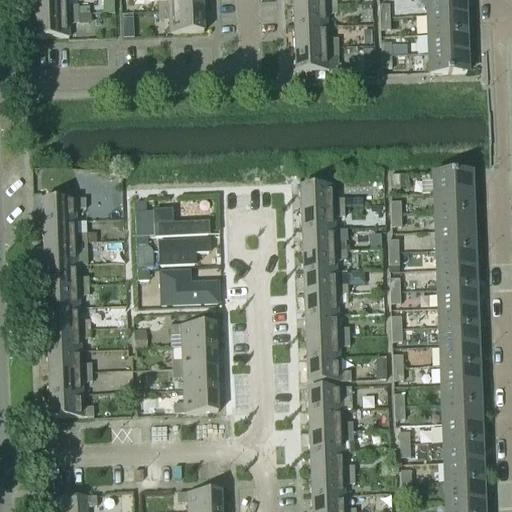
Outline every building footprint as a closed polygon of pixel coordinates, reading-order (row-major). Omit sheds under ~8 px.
[(67,9),(66,0),(32,0),(33,19),(77,17),(77,8),(67,9)] [(201,13),(200,0),(167,0),(167,5),(157,5),(157,14),(201,13)] [(335,8),(334,0),(291,0),(291,9),(335,8)] [(463,19),(462,0),(451,0),(426,1),(426,20),(463,19)] [(326,30),(325,17),(336,17),(335,8),(291,9),(292,31),(326,30)] [(388,21),(388,8),(378,8),(378,21),(388,21)] [(202,35),(201,13),(157,14),(158,23),(168,23),(168,37),(202,35)] [(68,40),(67,27),(77,27),(77,17),(33,19),(34,42),(68,40)] [(464,38),(463,19),(426,20),(427,39),(464,38)] [(389,33),(388,21),(378,21),(379,34),(389,33)] [(337,51),(337,42),(326,42),(326,30),(292,31),(293,53),(337,51)] [(465,57),(464,38),(427,39),(428,59),(465,57)] [(390,59),(389,46),(379,47),(380,59),(390,59)] [(337,60),(337,51),(293,53),(294,75),(328,74),(327,60),(337,60)] [(465,77),(465,57),(428,59),(429,78),(465,77)] [(390,72),(390,59),(380,59),(380,73),(390,72)] [(470,196),(469,176),(432,177),(433,197),(470,196)] [(398,191),(398,179),(388,179),(389,192),(398,191)] [(332,202),(332,189),(298,190),(299,213),(343,211),(342,202),(332,202)] [(471,215),(470,196),(433,197),(433,217),(471,215)] [(75,225),(74,212),(84,212),(84,202),(40,204),(41,226),(75,225)] [(145,216),(144,206),(133,206),(134,216),(145,216)] [(399,218),(399,206),(389,206),(390,219),(399,218)] [(333,233),(333,221),(343,220),(343,211),(299,213),(300,234),(333,233)] [(208,214),(155,216),(156,240),(209,238),(208,214)] [(145,216),(134,216),(135,240),(146,239),(154,239),(153,215),(145,216)] [(471,234),(471,215),(433,217),(434,236),(471,234)] [(400,231),(399,218),(390,219),(390,231),(400,231)] [(75,237),(75,225),(41,226),(42,248),(86,246),(85,237),(75,237)] [(334,245),(333,233),(300,234),(301,256),(344,254),(344,245),(334,245)] [(472,254),(471,234),(434,236),(435,255),(472,254)] [(146,250),(146,239),(135,240),(135,250),(146,250)] [(210,241),(157,243),(158,267),(211,264),(210,241)] [(397,257),(396,244),(387,244),(387,257),(397,257)] [(76,268),(76,256),(86,255),(86,246),(42,248),(43,269),(76,268)] [(335,276),(335,264),(345,263),(344,254),(301,256),(302,277),(335,276)] [(473,273),(472,254),(435,255),(436,275),(473,273)] [(397,269),(397,257),(387,257),(388,270),(397,269)] [(77,281),(76,268),(43,269),(43,291),(87,289),(87,281),(77,281)] [(147,284),(147,273),(136,274),(137,284),(147,284)] [(211,273),(158,276),(159,300),(212,297),(211,273)] [(474,293),(473,273),(436,275),(436,294),(474,293)] [(346,297),(346,288),(336,289),(335,276),(302,277),(302,299),(346,297)] [(398,295),(398,283),(388,283),(389,295),(398,295)] [(78,312),(77,300),(87,299),(87,289),(43,291),(44,313),(78,312)] [(474,312),(474,293),(436,294),(437,313),(474,312)] [(399,308),(398,295),(389,295),(389,308),(399,308)] [(337,319),(336,307),(346,307),(346,297),(302,299),(303,321),(337,319)] [(89,333),(89,324),(78,324),(78,312),(44,313),(45,335),(89,333)] [(475,331),(474,312),(437,313),(438,333),(475,331)] [(348,341),(347,331),(337,332),(337,319),(303,321),(304,342),(348,341)] [(400,333),(399,321),(390,321),(390,334),(400,333)] [(214,350),(213,327),(169,329),(170,339),(180,339),(180,351),(214,350)] [(476,350),(475,331),(438,333),(439,352),(476,350)] [(80,355),(79,343),(89,342),(89,333),(45,335),(46,356),(80,355)] [(400,346),(400,333),(390,334),(390,346),(400,346)] [(338,363),(338,350),(348,350),(348,341),(304,342),(305,364),(338,363)] [(215,371),(214,350),(180,351),(181,364),(171,364),(171,373),(215,371)] [(476,370),(476,350),(439,352),(439,371),(476,370)] [(90,376),(90,367),(80,367),(80,355),(46,356),(47,378),(90,376)] [(401,372),(401,359),(391,360),(391,372),(401,372)] [(349,385),(349,375),(339,375),(338,363),(305,364),(306,386),(349,385)] [(477,389),(476,370),(439,371),(440,391),(477,389)] [(216,393),(215,371),(171,373),(171,382),(181,382),(182,394),(216,393)] [(402,384),(401,372),(391,372),(392,385),(402,384)] [(81,398),(81,386),(91,385),(90,376),(47,378),(47,399),(81,398)] [(478,408),(477,389),(440,391),(441,410),(478,408)] [(340,414),(340,401),(350,401),(350,391),(306,392),(307,415),(340,414)] [(216,416),(216,393),(182,394),(182,407),(172,407),(173,417),(216,416)] [(92,420),(92,410),(82,411),(81,398),(47,399),(48,422),(92,420)] [(403,411),(402,398),(392,399),(393,411),(403,411)] [(479,428),(478,408),(441,410),(442,429),(479,428)] [(403,423),(403,411),(393,411),(393,424),(403,423)] [(341,426),(340,414),(307,415),(308,437),(351,435),(351,426),(341,426)] [(479,447),(479,428),(442,429),(442,448),(479,447)] [(342,457),(342,445),(352,444),(351,435),(308,437),(308,458),(342,457)] [(408,449),(408,437),(398,437),(398,449),(408,449)] [(480,466),(479,447),(442,448),(443,468),(480,466)] [(408,462),(408,449),(398,449),(399,462),(408,462)] [(342,469),(342,457),(308,458),(309,480),(353,478),(353,469),(342,469)] [(481,486),(480,466),(443,468),(444,487),(481,486)] [(409,488),(409,475),(399,475),(400,488),(409,488)] [(344,500),(343,488),(353,487),(353,478),(309,480),(310,501),(344,500)] [(482,505),(481,486),(444,487),(444,506),(482,505)] [(410,500),(409,488),(400,488),(400,500),(410,500)] [(219,511),(219,495),(176,497),(176,507),(186,506),(186,511),(219,511)] [(85,511),(85,510),(96,510),(95,500),(51,501),(51,511),(85,511)] [(344,511),(344,500),(310,501),(310,511),(344,511)]
